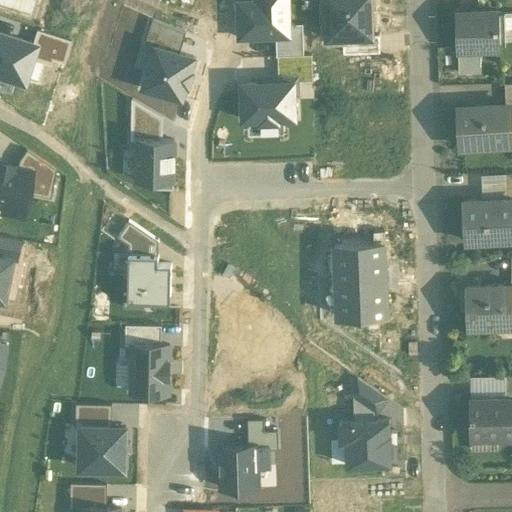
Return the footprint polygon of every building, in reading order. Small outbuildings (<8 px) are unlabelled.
[(0,0),(0,4),(31,14),(35,0),(0,0)] [(255,0),(255,1),(238,2),(239,36),(289,35),(287,0),(255,0)] [(370,0),(325,0),(327,36),(372,35),(370,0)] [(498,9),(455,10),(457,47),(479,46),(499,45),(498,9)] [(34,42),(0,31),(0,73),(21,80),(34,42)] [(193,56),(155,45),(143,85),(181,96),(185,83),(187,83),(191,70),(189,70),(193,56)] [(479,46),(457,47),(458,71),(480,70),(479,46)] [(241,82),(243,118),(259,117),(259,120),(278,120),(278,116),(295,116),(294,93),(298,93),(297,76),(278,76),(278,80),(241,82)] [(505,102),(457,106),(460,144),(511,140),(511,116),(511,102),(505,102)] [(137,138),(136,179),(154,179),(153,188),(174,188),(175,138),(137,138)] [(0,203),(2,204),(1,210),(20,214),(29,170),(10,166),(10,163),(0,160),(0,203)] [(511,196),(463,199),(464,239),(511,236),(511,196)] [(334,244),(335,280),(386,278),(384,230),(373,231),(374,242),(334,244)] [(0,234),(0,254),(9,257),(9,259),(16,260),(20,239),(0,234)] [(158,254),(128,253),(128,292),(123,292),(123,306),(145,306),(145,301),(171,301),(171,262),(158,262),(158,254)] [(0,254),(0,297),(1,298),(9,259),(9,257),(0,254)] [(386,278),(335,280),(337,314),(368,313),(368,327),(379,326),(379,313),(387,313),(386,278)] [(511,282),(511,283),(465,284),(467,325),(511,323),(511,282)] [(253,322),(254,323),(259,316),(235,299),(215,327),(239,343),(253,322)] [(268,385),(293,349),(279,340),(280,337),(268,329),(267,332),(254,323),(253,322),(239,343),(229,358),(268,385)] [(132,343),(131,391),(168,392),(169,343),(132,343)] [(511,395),(497,396),(497,395),(481,395),(481,397),(469,397),(470,436),(511,434),(511,395)] [(346,441),(346,464),(390,462),(389,419),(339,420),(340,441),(346,441)] [(81,424),(80,466),(124,467),(125,425),(81,424)] [(220,486),(258,485),(258,466),(269,465),(268,443),(219,445),(220,486)]
